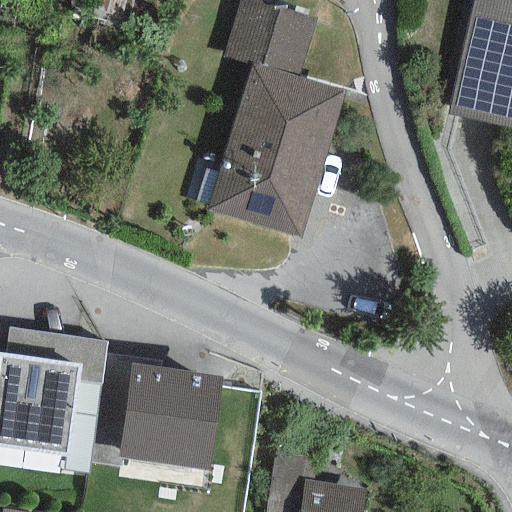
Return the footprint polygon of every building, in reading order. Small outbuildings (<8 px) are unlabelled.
[(316,18),(256,0),(238,0),(222,55),(250,64),(298,78),(316,18)] [(511,0),(471,0),(445,114),(511,129),(511,0)] [(298,78),(250,64),(206,211),(301,239),(345,92),(298,78)] [(7,329),(3,354),(80,365),(78,382),(100,385),(106,342),(7,329)] [(78,382),(80,365),(3,354),(0,353),(0,447),(67,457),(78,382)] [(220,376),(130,364),(117,459),(207,471),(220,376)] [(362,511),(366,490),(303,480),(298,511),(362,511)]
